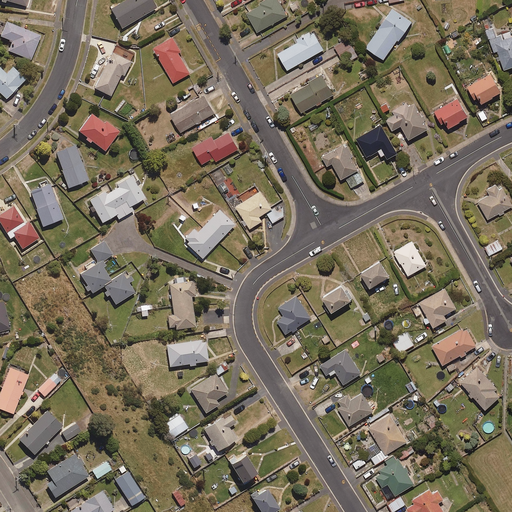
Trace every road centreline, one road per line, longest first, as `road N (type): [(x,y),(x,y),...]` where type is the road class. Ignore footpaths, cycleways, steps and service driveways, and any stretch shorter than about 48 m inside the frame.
road 1 (residential): [(356,511),(254,350),(243,317),(257,278),(328,234)]
road 2 (residential): [(328,234),(192,0)]
road 3 (residential): [(77,0),(49,98),(0,151)]
road 4 (residential): [(509,324),(424,180)]
